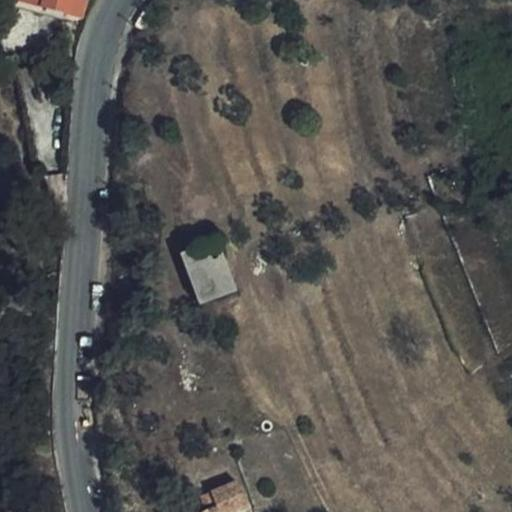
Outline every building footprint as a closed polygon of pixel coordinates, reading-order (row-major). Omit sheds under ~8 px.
[(60,18),(62,11),(20,0),(7,0),(7,4),(60,18)] [(20,0),(62,11),(60,18),(78,23),(79,16),(83,17),(85,0),(20,0)] [(35,14),(0,8),(0,19),(6,59),(36,57),(35,14)] [(47,100),(61,100),(62,62),(48,61),(47,100)] [(232,294),(215,242),(168,258),(185,310),(232,294)] [(236,511),(246,507),(236,483),(200,498),(203,510),(198,511),(236,511)]
